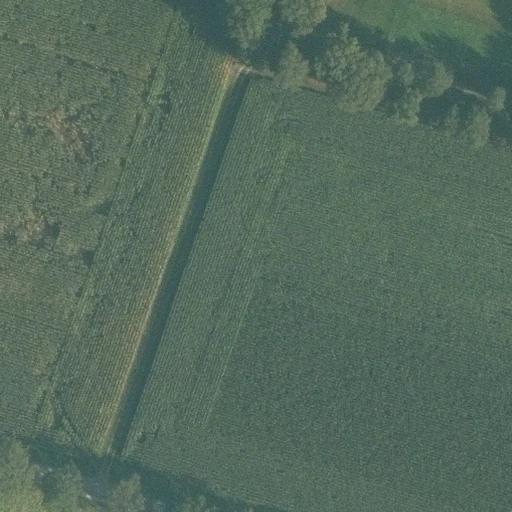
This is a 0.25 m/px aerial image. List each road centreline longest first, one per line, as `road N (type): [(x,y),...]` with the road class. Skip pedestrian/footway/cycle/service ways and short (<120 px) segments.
road 1 (unknown): [(124,500),(250,129),(314,0)]
road 2 (unclassified): [(162,511),(0,462)]
